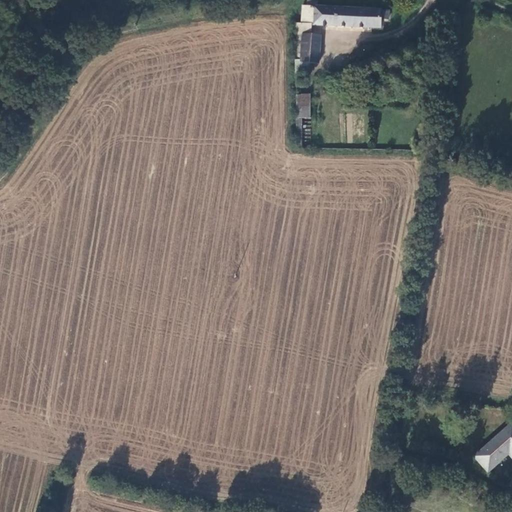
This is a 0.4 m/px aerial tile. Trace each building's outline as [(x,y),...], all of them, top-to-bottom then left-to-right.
[(389,29),(390,19),(305,16),(303,34),(315,35),(381,38),(383,29),(389,29)] [(315,46),(315,35),(303,34),(299,35),(299,46),(315,46)] [(315,46),(299,46),(297,86),(311,87),(313,73),(320,73),(323,47),(315,46)] [(297,117),(310,118),(311,94),(297,93),(297,117)] [(511,435),(475,466),(487,479),(507,463),(511,466),(511,435)]
